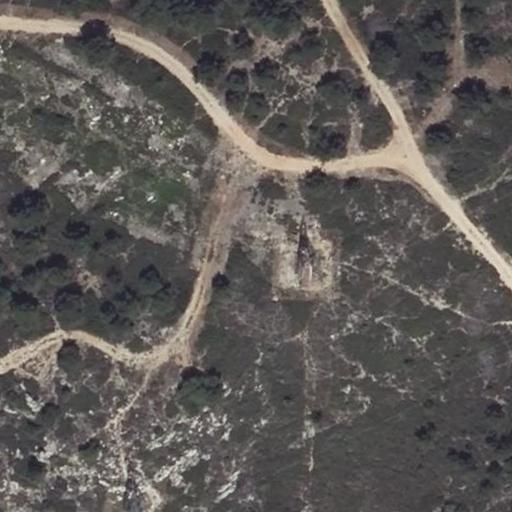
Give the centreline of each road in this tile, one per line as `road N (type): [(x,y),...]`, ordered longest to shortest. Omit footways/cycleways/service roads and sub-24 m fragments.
road 1 (track): [(0,19),(132,44),(193,82),(258,151),(308,175),(423,168),(511,281)]
road 2 (track): [(246,139),(205,281),(179,334),(163,348),(133,354),(78,337),(46,341),(0,364)]
road 3 (track): [(423,168),(337,0)]
